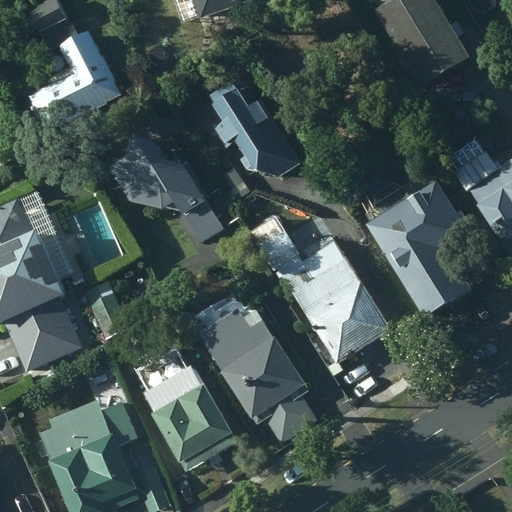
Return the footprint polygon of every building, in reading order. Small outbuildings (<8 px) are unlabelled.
[(54,0),(34,10),(53,50),(85,35),(67,0),(54,0)] [(486,56),(452,0),(404,0),(385,12),(403,42),(408,38),(437,85),(486,56)] [(129,95),(99,30),(70,44),(83,73),(34,98),(51,134),(129,95)] [(288,177),(310,162),(271,101),(265,104),(254,87),(248,91),(241,81),(218,95),(224,104),(227,102),(238,119),(223,129),(234,148),(249,139),(258,154),(250,158),(256,168),(268,171),(268,169),(273,170),(288,177)] [(219,197),(199,164),(183,158),(172,141),(155,134),(151,153),(127,165),(144,198),(190,210),(209,242),(231,228),(214,200),(219,197)] [(500,149),(468,169),(511,237),(511,165),(511,167),(500,149)] [(254,194),(244,179),(229,188),(240,203),(254,194)] [(455,180),(386,220),(440,316),(484,286),(463,248),(489,233),(475,208),(472,210),(455,180)] [(43,232),(27,199),(0,210),(0,327),(12,322),(34,373),(93,347),(71,298),(82,293),(53,228),(43,232)] [(294,274),(350,363),(404,326),(344,240),(294,274)] [(116,282),(90,293),(112,340),(137,329),(116,282)] [(211,332),(267,425),(274,421),(286,443),(324,420),(309,396),(318,391),(315,386),(318,384),(289,336),(285,338),(268,309),(254,317),(250,309),(211,332)] [(159,392),(156,395),(197,466),(245,438),(204,368),(194,373),(190,366),(173,376),(169,369),(152,379),(159,392)] [(42,435),(52,463),(71,511),(111,511),(139,501),(136,493),(140,491),(123,447),(139,441),(125,404),(103,413),(99,402),(49,422),(53,432),(42,435)] [(166,468),(148,474),(158,509),(177,503),(166,468)]
